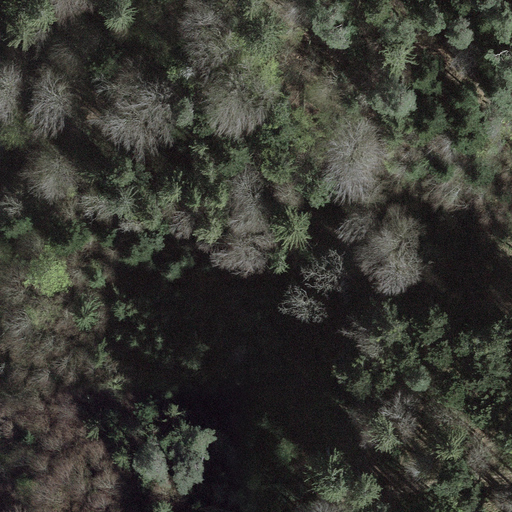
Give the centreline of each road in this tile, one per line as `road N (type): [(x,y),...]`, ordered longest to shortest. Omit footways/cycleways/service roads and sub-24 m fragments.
road 1 (track): [(511,477),(354,498),(328,511)]
road 2 (track): [(408,0),(451,36),(511,129)]
